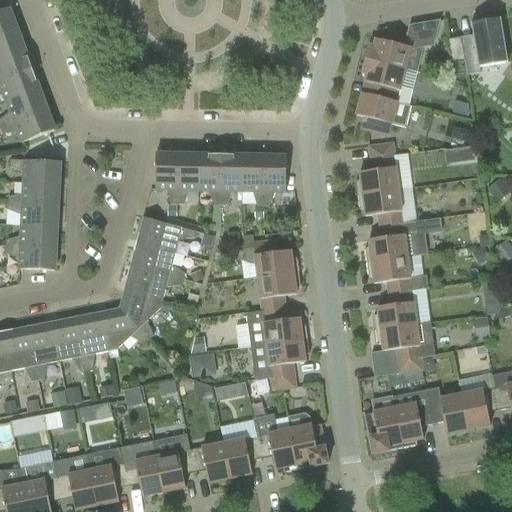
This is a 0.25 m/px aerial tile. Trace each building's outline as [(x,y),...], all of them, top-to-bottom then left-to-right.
[(0,36),(17,30),(9,10),(0,13),(0,36)] [(460,39),(464,62),(466,77),(481,75),(480,68),(508,64),(501,20),(471,25),(473,37),(460,39)] [(369,47),(365,61),(406,71),(410,52),(434,47),(440,22),(410,27),(407,36),(385,31),(382,42),(375,41),(374,48),(369,47)] [(17,30),(0,36),(0,59),(22,51),(20,46),(22,45),(17,30)] [(452,64),(464,62),(460,39),(448,41),(452,64)] [(0,82),(32,71),(27,56),(24,57),(22,51),(0,59),(0,82)] [(397,104),(406,71),(365,61),(362,75),(367,76),(365,84),(377,87),(375,98),(397,104)] [(7,104),(38,92),(35,87),(38,86),(32,71),(0,82),(0,94),(3,94),(7,104)] [(0,127),(1,129),(47,112),(42,97),(39,97),(38,92),(7,104),(10,113),(0,121),(0,127)] [(411,107),(397,104),(375,98),(362,95),(357,117),(363,119),(360,131),(389,138),(392,126),(405,129),(411,107)] [(22,144),(55,132),(47,112),(1,129),(3,135),(18,134),(22,144)] [(371,161),(394,158),(393,146),(369,149),(371,161)] [(480,149),(481,165),(497,163),(496,147),(480,149)] [(463,150),(465,164),(475,162),(473,149),(463,150)] [(171,206),(177,206),(178,156),(156,156),(155,191),(166,191),(171,206)] [(194,157),(178,156),(177,206),(184,206),(189,192),(199,192),(200,159),(194,159),(194,157)] [(205,159),(200,159),(199,192),(209,192),(214,207),(220,207),(221,157),(206,157),(205,159)] [(232,193),(242,193),(243,160),(237,160),(237,157),(221,157),(220,207),(227,207),(232,193)] [(249,160),(243,160),(242,193),(252,193),(257,208),(263,208),(265,158),(249,158),(249,160)] [(286,193),(286,158),(265,158),(263,208),(270,208),(275,193),(286,193)] [(396,169),(394,158),(371,161),(372,172),(360,174),(361,182),(356,182),(358,197),(399,191),(404,190),(401,168),(396,169)] [(25,174),(24,184),(56,185),(57,180),(59,180),(60,164),(10,161),(10,168),(25,174)] [(494,200),(507,190),(500,181),(487,192),(494,200)] [(56,192),(56,185),(24,184),(23,194),(8,198),(8,205),(58,207),(59,192),(56,192)] [(378,217),(380,228),(403,225),(399,191),(358,197),(360,211),(364,211),(365,218),(378,217)] [(22,217),(22,227),(54,229),(55,223),(57,223),(58,207),(8,205),(8,212),(22,217)] [(168,206),(168,218),(177,218),(177,206),(168,206)] [(255,208),(255,219),(263,219),(263,208),(255,208)] [(141,237),(139,244),(176,253),(179,241),(194,240),(196,233),(182,230),(182,229),(143,219),(138,236),(141,237)] [(403,225),(380,228),(382,240),(369,242),(370,249),(365,250),(367,264),(407,259),(428,256),(425,236),(423,223),(403,225)] [(54,234),(54,229),(22,227),(21,237),(6,242),(6,248),(56,251),(57,235),(54,234)] [(240,233),(227,234),(228,246),(241,245),(240,233)] [(196,248),(199,249),(211,252),(215,238),(200,234),(196,248)] [(479,237),(480,248),(489,247),(488,236),(479,237)] [(256,266),(258,279),(299,274),(297,259),(292,260),(291,252),(278,254),(277,242),(243,246),(245,263),(256,266)] [(493,252),(503,267),(511,260),(511,249),(507,242),(493,252)] [(134,252),(130,269),(184,281),(185,275),(172,267),(176,253),(139,244),(137,252),(134,252)] [(20,260),(20,271),(55,272),(56,251),(6,248),(6,255),(20,260)] [(473,254),(478,266),(489,262),(484,249),(473,254)] [(389,296),(412,293),(428,290),(427,278),(410,280),(407,259),(367,264),(369,279),(373,278),(374,286),(387,284),(389,296)] [(127,292),(163,301),(166,289),(182,288),(184,281),(130,269),(126,284),(129,284),(127,292)] [(190,275),(193,284),(204,279),(201,271),(190,275)] [(301,288),(299,274),(258,279),(262,313),(285,310),(284,298),(297,296),(296,289),(301,288)] [(497,297),(494,283),(481,285),(483,296),(490,298),(497,297)] [(122,299),(119,310),(149,341),(154,337),(147,323),(161,310),(163,301),(127,292),(125,300),(122,299)] [(374,317),(376,332),(416,326),(412,293),(389,296),(390,308),(378,309),(378,317),(374,317)] [(199,298),(189,296),(186,307),(196,309),(199,298)] [(161,313),(169,315),(171,304),(163,303),(161,313)] [(499,313),(498,315),(495,322),(502,321),(511,318),(511,310),(501,309),(499,313)] [(109,315),(101,316),(108,353),(117,351),(130,339),(144,346),(149,341),(119,310),(108,312),(109,315)] [(245,315),(250,349),(307,341),(306,327),(301,327),(300,320),(287,321),(285,310),(262,313),(245,315)] [(76,319),(87,372),(93,371),(95,356),(108,353),(101,316),(93,318),(92,316),(76,319)] [(60,324),(52,326),(60,363),(73,360),(80,374),(87,372),(76,319),(60,322),(60,324)] [(477,320),(480,338),(490,337),(488,319),(477,320)] [(396,351),(398,363),(421,360),(435,358),(431,324),(416,326),(376,332),(377,346),(382,345),(383,353),(396,351)] [(60,363),(52,326),(44,327),(44,325),(27,328),(38,382),(45,381),(45,378),(61,375),(58,363),(60,363)] [(12,334),(4,336),(12,372),(25,370),(32,384),(38,382),(27,328),(12,331),(12,334)] [(448,329),(434,331),(436,346),(450,343),(448,329)] [(0,374),(12,372),(4,336),(0,336),(0,374)] [(195,340),(191,356),(206,353),(204,339),(195,340)] [(309,356),(307,341),(250,349),(255,383),(271,380),(294,377),(292,366),(306,364),(304,356),(309,356)] [(465,349),(468,371),(490,368),(488,346),(465,349)] [(213,356),(190,359),(192,380),(216,377),(213,356)] [(421,361),(422,372),(432,370),(434,366),(433,359),(421,361)] [(399,375),(401,375),(422,372),(421,361),(421,360),(398,363),(399,375)] [(495,389),(499,412),(511,410),(511,415),(511,373),(493,377),(495,389)] [(401,375),(399,375),(388,376),(391,389),(403,386),(401,375)] [(296,389),(294,377),(271,380),(273,392),(296,389)] [(499,412),(495,389),(483,392),(480,378),(459,383),(461,396),(469,432),(490,427),(488,414),(499,412)] [(99,390),(101,400),(115,397),(113,387),(99,390)] [(139,388),(125,391),(129,406),(142,403),(139,388)] [(230,401),(228,388),(215,391),(217,404),(230,401)] [(426,392),(433,426),(444,423),(447,436),(469,432),(461,396),(440,400),(438,390),(426,392)] [(416,442),(424,441),(421,428),(433,426),(426,392),(393,399),(394,410),(395,409),(403,450),(417,447),(416,442)] [(82,404),(82,403),(80,393),(66,396),(68,407),(82,404)] [(65,399),(52,402),(53,410),(67,407),(65,399)] [(28,415),(40,412),(38,401),(26,404),(28,415)] [(3,405),(6,416),(17,413),(15,402),(3,405)] [(88,424),(96,422),(113,419),(110,404),(93,407),(85,409),(88,424)] [(395,409),(394,410),(373,414),(373,415),(365,417),(373,456),(403,450),(395,409)] [(73,411),(60,414),(63,429),(64,432),(77,429),(73,411)] [(298,472),(290,432),(278,435),(274,416),(252,420),(257,438),(262,461),(273,459),(276,471),(283,470),(284,474),(298,472)] [(12,423),(13,427),(15,439),(27,437),(24,421),(12,423)] [(225,441),(255,435),(252,421),(222,427),(225,441)] [(328,465),(320,426),(290,432),(298,472),(328,465)] [(187,436),(154,443),(157,458),(164,494),(186,490),(183,477),(195,474),(190,451),(190,452),(187,436)] [(124,465),(121,449),(119,450),(116,437),(106,439),(109,452),(87,456),(97,508),(119,503),(117,491),(128,488),(124,465)] [(262,461),(257,438),(223,445),(231,480),(252,476),(250,463),(262,461)] [(231,480),(223,445),(190,451),(195,474),(206,472),(209,485),(231,480)] [(57,479),(62,502),(73,499),(75,511),(76,511),(97,508),(87,456),(54,463),(57,479)] [(164,494),(157,458),(124,465),(128,488),(140,486),(142,499),(164,494)] [(51,511),(50,504),(62,502),(57,479),(54,463),(20,470),(24,486),(28,511),(51,511)] [(28,511),(24,486),(10,489),(3,475),(0,475),(0,511),(28,511)]
